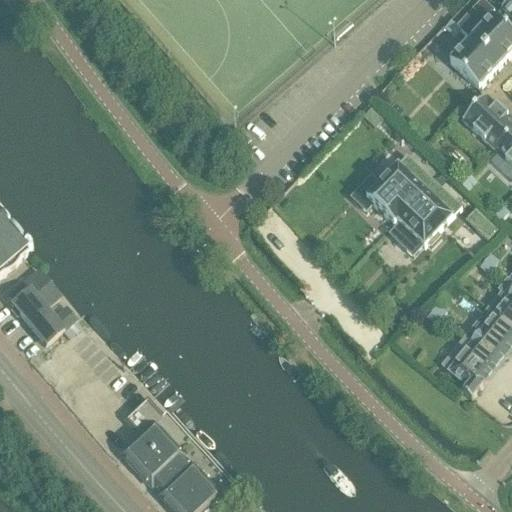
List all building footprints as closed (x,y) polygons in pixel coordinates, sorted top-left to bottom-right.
[(511,0),(501,13),(511,22),(511,0)] [(482,4),(457,31),(460,34),(471,45),(500,72),(511,59),(511,40),(492,22),(492,23),(489,20),(494,16),(482,4)] [(451,25),(444,32),(454,41),(460,34),(457,31),(451,25)] [(471,45),(450,67),(479,95),(500,72),(471,45)] [(511,124),(486,100),(463,125),(495,155),(511,136),(511,124)] [(383,124),(371,113),(362,122),(374,133),(383,124)] [(511,136),(495,155),(511,171),(511,136)] [(434,187),(407,161),(366,204),(394,230),(434,187)] [(465,175),(456,184),(462,190),(471,181),(465,175)] [(471,181),(462,190),(468,196),(477,186),(471,181)] [(462,214),(434,187),(394,230),(398,227),(424,253),(427,249),(431,253),(441,242),(438,239),(462,214)] [(509,217),(503,211),(494,220),(500,226),(509,217)] [(476,215),(468,224),(489,245),(498,235),(476,215)] [(0,229),(0,280),(2,280),(5,279),(7,278),(10,276),(12,274),(14,272),(15,270),(16,267),(25,259),(16,249),(18,247),(7,234),(5,236),(0,229)] [(490,258),(485,264),(494,272),(499,266),(490,258)] [(494,272),(485,264),(480,271),(489,279),(494,272)] [(44,350),(62,335),(77,323),(36,275),(7,299),(12,306),(9,309),(44,350)] [(501,296),(487,313),(511,333),(511,286),(508,284),(507,282),(498,293),(501,296)] [(437,309),(432,315),(442,323),(447,316),(437,309)] [(511,354),(511,333),(487,313),(465,341),(500,370),(511,354)] [(442,323),(432,315),(427,321),(437,329),(442,323)] [(500,370),(465,341),(441,370),(467,390),(462,396),(472,404),(500,370)] [(125,424),(127,427),(141,442),(122,460),(170,511),(213,511),(234,493),(167,419),(164,422),(147,404),(125,424)]
